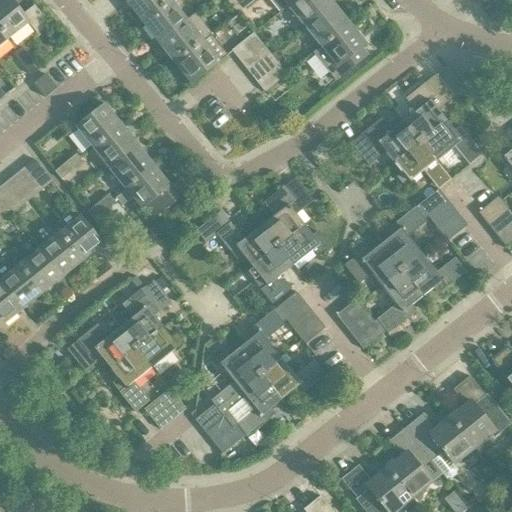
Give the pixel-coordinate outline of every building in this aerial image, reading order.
[(9,0),(0,0),(0,30),(8,41),(28,25),(37,35),(49,25),(34,7),(22,16),(9,0)] [(129,0),(125,4),(141,24),(170,1),(169,0),(129,0)] [(236,0),(230,5),(237,15),(256,0),(236,0)] [(268,0),(280,14),(288,7),(296,0),(268,0)] [(296,0),(288,7),(304,28),(333,4),(329,0),(296,0)] [(141,24),(158,45),(187,22),(170,1),(141,24)] [(304,28),(320,48),(349,25),(333,4),(304,28)] [(158,45),(174,65),(211,36),(194,15),(187,22),(158,45)] [(349,25),(320,48),(312,54),(335,83),(367,57),(361,49),(365,46),(349,25)] [(0,30),(0,47),(8,41),(0,30)] [(231,52),(239,62),(261,44),(253,34),(231,52)] [(211,36),(174,65),(190,86),(227,57),(211,36)] [(239,62),(247,73),(269,55),(261,44),(239,62)] [(13,55),(22,66),(30,60),(21,49),(13,55)] [(247,73),(256,84),(278,66),(269,55),(247,73)] [(30,60),(22,66),(30,77),(38,70),(30,60)] [(278,66),(256,84),(264,94),(286,76),(278,66)] [(415,113),(403,123),(419,143),(445,121),(437,111),(464,89),(446,67),(405,100),(415,113)] [(56,89),(45,75),(33,85),(44,99),(56,89)] [(75,128),(91,149),(120,126),(104,105),(75,128)] [(385,153),(393,164),(419,143),(403,123),(391,133),(381,120),(350,145),(368,167),(385,153)] [(445,121),(419,143),(435,162),(453,148),(460,156),(468,166),(479,157),(480,153),(461,129),(455,134),(445,121)] [(91,149),(108,169),(137,146),(120,126),(91,149)] [(419,143),(393,164),(403,176),(397,181),(403,188),(423,172),(433,185),(436,182),(441,188),(450,180),(435,162),(419,143)] [(108,169),(124,190),(153,166),(137,146),(108,169)] [(505,146),(498,152),(511,170),(511,150),(510,152),(505,146)] [(76,155),(65,164),(71,172),(82,163),(76,155)] [(34,161),(24,168),(42,190),(52,182),(34,161)] [(71,172),(65,164),(54,172),(60,180),(71,172)] [(141,210),(144,208),(154,219),(188,192),(178,180),(170,187),(153,166),(124,190),(141,210)] [(24,168),(13,177),(31,199),(42,190),(24,168)] [(13,177),(2,186),(20,208),(31,199),(13,177)] [(274,217),(261,226),(277,247),(304,227),(295,215),(312,202),(295,179),(263,204),(274,217)] [(2,186),(0,187),(0,202),(11,215),(20,208),(2,186)] [(438,190),(414,209),(423,220),(427,217),(447,201),(438,190)] [(108,196),(97,204),(104,212),(115,204),(108,196)] [(477,214),(488,227),(508,211),(497,198),(477,214)] [(447,201),(427,217),(427,218),(436,230),(457,214),(447,201)] [(0,202),(0,221),(1,223),(11,215),(0,202)] [(104,212),(97,204),(87,213),(93,221),(104,212)] [(393,236),(381,245),(401,272),(421,256),(407,238),(425,223),(424,221),(427,218),(427,217),(423,220),(414,209),(388,230),(393,236)] [(488,227),(496,237),(511,223),(511,215),(508,211),(488,227)] [(241,255),(251,267),(277,247),(261,226),(243,241),(220,212),(196,232),(205,244),(216,235),(235,259),(241,255)] [(457,214),(436,230),(447,243),(467,227),(457,214)] [(79,217),(58,234),(81,263),(102,246),(79,217)] [(511,223),(496,237),(505,248),(511,242),(511,223)] [(304,227),(277,247),(293,267),(310,253),(317,260),(331,249),(320,234),(314,239),(304,227)] [(58,234),(38,250),(61,279),(81,263),(58,234)] [(357,257),(344,267),(358,284),(371,274),(381,287),(401,272),(381,245),(368,255),(363,249),(356,255),(357,257)] [(277,247),(251,267),(261,280),(255,284),(271,305),(291,289),(281,276),(293,267),(277,247)] [(38,250),(18,266),(41,295),(61,279),(38,250)] [(421,256),(401,272),(422,298),(433,289),(437,295),(439,293),(439,294),(466,273),(455,259),(436,274),(421,256)] [(18,266),(0,280),(0,285),(21,311),(41,295),(18,266)] [(396,306),(377,320),(386,332),(388,334),(414,314),(410,308),(422,298),(401,272),(381,287),(396,306)] [(132,319),(120,329),(135,349),(161,328),(153,317),(170,304),(153,281),(122,306),(132,319)] [(0,285),(0,327),(0,328),(21,311),(0,285)] [(296,293),(272,312),(281,323),(285,321),(305,304),(296,293)] [(335,317),(346,330),(366,314),(356,301),(335,317)] [(305,304),(285,321),(285,322),(295,333),(315,317),(305,304)] [(251,339),(239,349),(260,375),(279,359),(265,341),(283,326),(282,324),(285,322),(285,321),(281,323),(272,312),(246,333),(251,339)] [(346,330),(353,339),(374,323),(366,314),(346,330)] [(315,317),(295,333),(305,346),(325,330),(315,317)] [(374,323),(353,339),(363,351),(386,332),(377,320),(374,323)] [(101,359),(109,369),(135,349),(120,329),(107,339),(97,326),(66,351),(84,373),(101,359)] [(161,328),(135,349),(151,368),(183,343),(177,335),(171,340),(161,328)] [(511,353),(507,347),(490,361),(511,387),(511,353)] [(135,349),(109,369),(119,382),(113,386),(134,413),(148,402),(133,383),(151,368),(135,349)] [(233,383),(211,401),(214,405),(215,405),(218,409),(240,391),(260,375),(239,349),(226,359),(222,353),(214,359),(233,383)] [(279,359),(260,375),(281,401),(293,391),(298,397),(305,391),(324,376),(313,362),(294,378),(284,365),(289,361),(284,355),(279,359)] [(268,411),(281,401),(260,375),(240,391),(218,409),(225,418),(233,427),(236,425),(245,436),(247,438),(273,417),(268,411)] [(465,407),(449,419),(473,449),(505,424),(511,432),(511,431),(469,378),(452,391),(465,407)] [(169,390),(156,401),(173,421),(185,410),(169,390)] [(173,421),(156,401),(143,411),(160,431),(173,421)] [(214,405),(194,421),(205,434),(225,418),(218,409),(215,405),(214,405)] [(421,416),(405,429),(431,462),(445,479),(451,479),(455,475),(456,470),(452,466),(473,449),(449,419),(434,431),(421,416)] [(225,418),(205,434),(212,444),(233,427),(225,418)] [(233,427),(212,444),(222,455),(245,436),(236,425),(233,427)] [(401,458),(385,470),(409,500),(430,483),(420,471),(431,462),(405,429),(388,442),(401,458)] [(394,511),(409,500),(385,470),(370,482),(357,467),(341,480),(365,511),(394,511)] [(303,511),(331,511),(319,497),(302,511),(303,511)]
